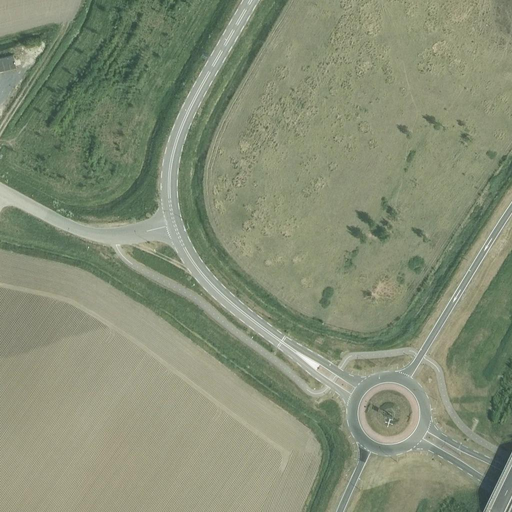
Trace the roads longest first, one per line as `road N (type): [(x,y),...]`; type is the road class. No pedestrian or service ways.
road 1 (unclassified): [(251,0),(178,136),(169,187),(175,225)]
road 2 (trunk): [(511,209),(404,382)]
road 3 (tertiary): [(175,225),(96,235),(0,188)]
road 4 (tertiary): [(301,356),(208,282),(175,225)]
